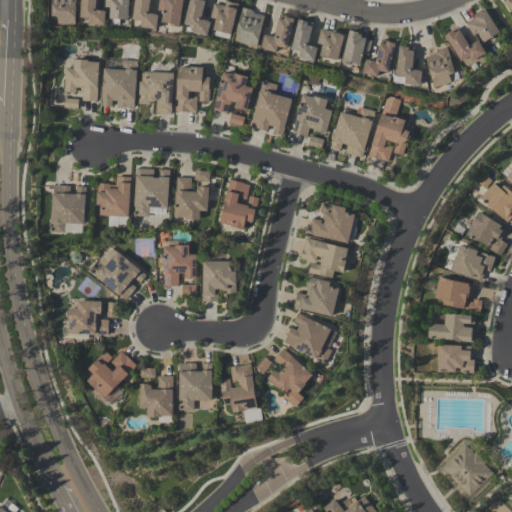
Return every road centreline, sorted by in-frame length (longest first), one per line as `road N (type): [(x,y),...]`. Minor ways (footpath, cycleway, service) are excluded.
road 1 (residential): [(384,430),(383,325),(402,238),(461,147),(511,107),(408,476),(384,430)]
road 2 (tertiary): [(97,511),(26,340),(12,270),(9,158),(0,142)]
road 3 (residential): [(417,209),(212,149),(96,144)]
road 4 (residential): [(299,169),(265,314),(229,339),(159,331)]
road 5 (tertiary): [(0,340),(55,489)]
road 6 (residential): [(311,0),(390,14),(444,7)]
